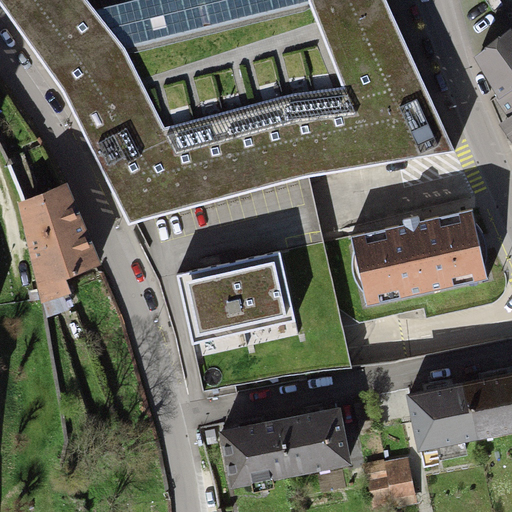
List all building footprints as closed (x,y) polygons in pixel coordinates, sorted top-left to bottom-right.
[(391,0),(0,0),(80,117),(95,149),(129,223),(133,232),(155,278),(156,281),(169,340),(173,354),(195,376),(205,386),(233,382),(282,375),(302,372),(349,367),(337,312),(357,323),(423,309),(425,316),(490,300),(469,207),(347,237),(321,242),(315,212),(307,179),(456,152),(433,99),(391,0)] [(500,0),(484,0),(493,12),(503,5),(500,0)] [(500,97),(511,88),(511,34),(508,30),(477,56),(500,97)] [(511,118),(511,88),(500,97),(499,98),(511,118)] [(96,262),(64,189),(24,207),(40,284),(43,299),(57,294),(52,281),(96,262)] [(435,389),(406,396),(420,460),(459,452),(456,439),(511,426),(511,373),(497,376),(435,389)] [(371,402),(354,406),(360,432),(377,429),(371,402)] [(257,424),(222,431),(232,483),(347,461),(337,409),(309,414),(257,424)] [(389,479),(392,497),(412,493),(405,461),(387,464),(390,479),(389,479)] [(384,465),(364,468),(366,482),(387,478),(384,465)] [(389,479),(369,483),(373,505),(393,501),(392,497),(389,479)]
